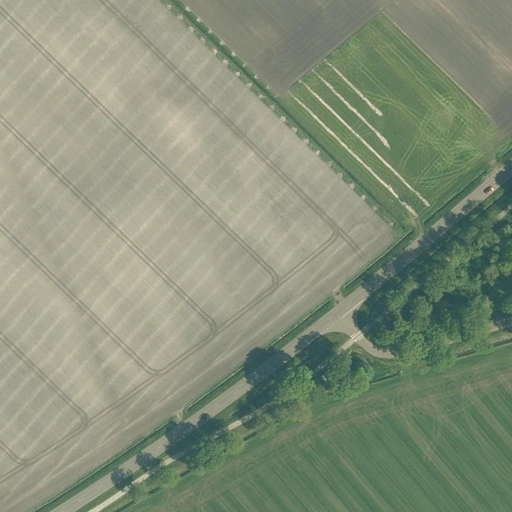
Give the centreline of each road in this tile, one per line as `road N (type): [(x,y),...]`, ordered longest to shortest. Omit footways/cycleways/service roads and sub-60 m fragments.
road 1 (tertiary): [(60,511),(335,314)]
road 2 (tertiary): [(335,314),(511,166)]
road 3 (unclassified): [(511,323),(385,352),(369,349),(335,314)]
